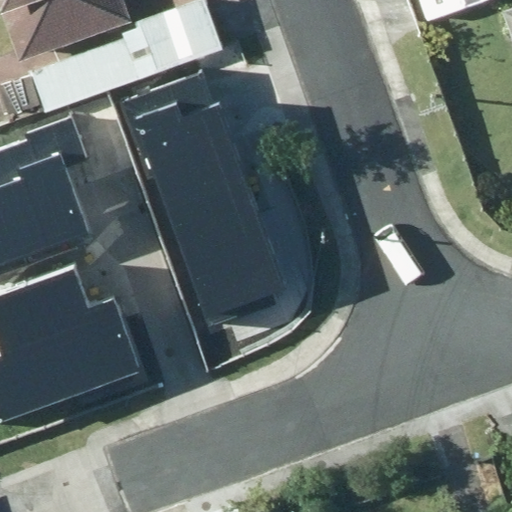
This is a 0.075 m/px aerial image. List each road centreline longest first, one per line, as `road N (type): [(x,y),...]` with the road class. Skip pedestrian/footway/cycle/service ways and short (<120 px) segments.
road 1 (residential): [(327,0),(461,360)]
road 2 (residential): [(112,488),(461,360)]
